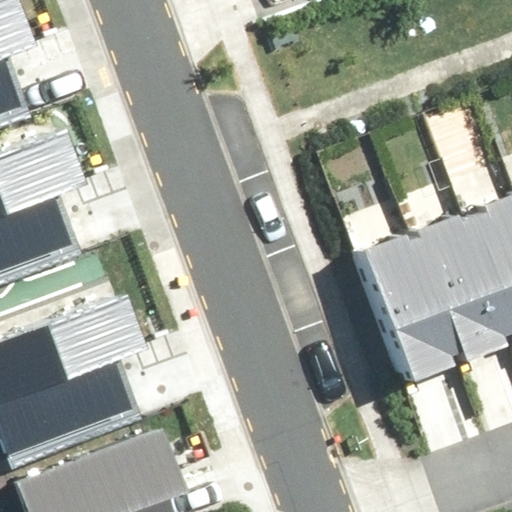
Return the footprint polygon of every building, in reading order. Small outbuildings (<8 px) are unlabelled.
[(0,0),(0,112),(19,106),(0,48),(0,47),(25,40),(11,0),(0,0)] [(0,263),(69,240),(50,182),(75,174),(59,126),(0,144),(0,263)] [(511,170),(487,179),(511,249),(511,170)] [(511,308),(511,249),(487,179),(433,199),(476,321),(511,308)] [(476,321),(433,199),(378,218),(422,340),(476,321)] [(422,340),(378,218),(324,237),(368,359),(422,340)] [(0,443),(127,402),(107,344),(132,336),(116,288),(0,325),(0,443)] [(23,511),(167,511),(159,487),(174,482),(153,420),(9,468),(23,511)]
